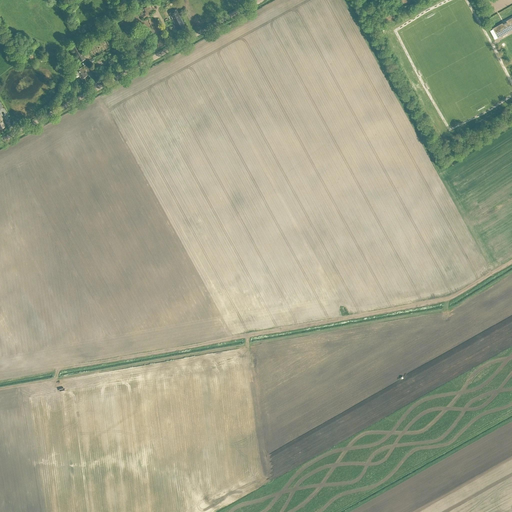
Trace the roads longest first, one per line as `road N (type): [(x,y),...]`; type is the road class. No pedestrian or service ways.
road 1 (track): [(511,261),(446,299),(65,365),(56,378),(0,388)]
road 2 (tertiary): [(0,141),(259,0)]
